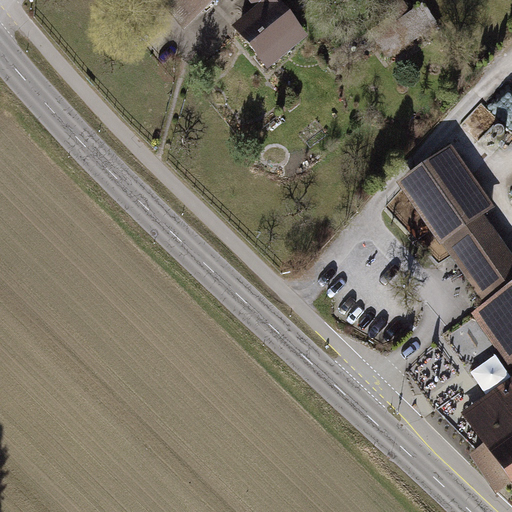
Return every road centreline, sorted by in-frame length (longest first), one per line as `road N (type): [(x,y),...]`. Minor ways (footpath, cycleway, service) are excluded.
road 1 (tertiary): [(470,511),(78,139),(0,49)]
road 2 (track): [(511,71),(506,65),(373,213),(378,231),(444,302),(357,406)]
